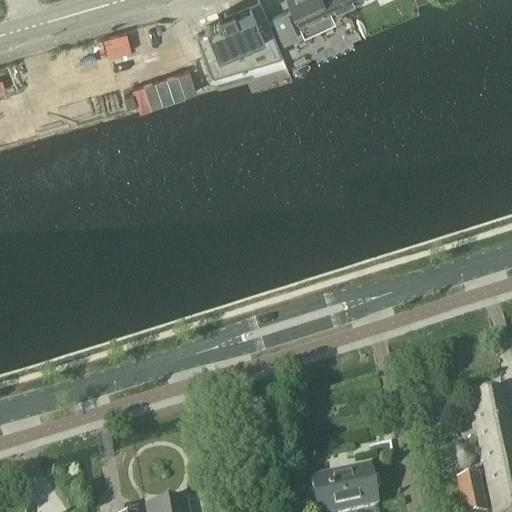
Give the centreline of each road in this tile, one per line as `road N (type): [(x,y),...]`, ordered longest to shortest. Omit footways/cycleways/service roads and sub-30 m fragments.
road 1 (secondary): [(0,410),(511,256)]
road 2 (tertiary): [(0,37),(123,0)]
